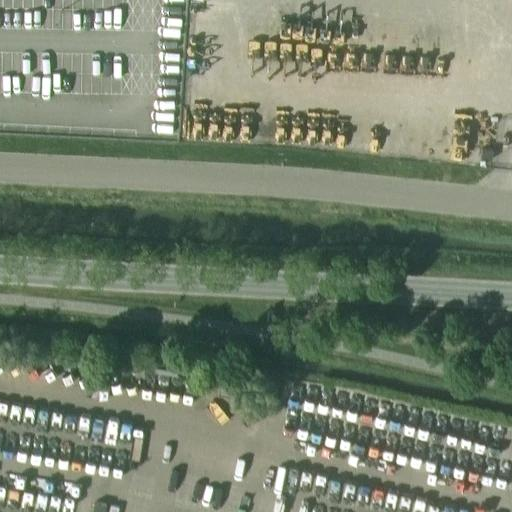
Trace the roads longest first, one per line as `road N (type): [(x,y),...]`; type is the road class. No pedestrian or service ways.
road 1 (unclassified): [(0,167),(511,208)]
road 2 (secondary): [(0,269),(511,302)]
